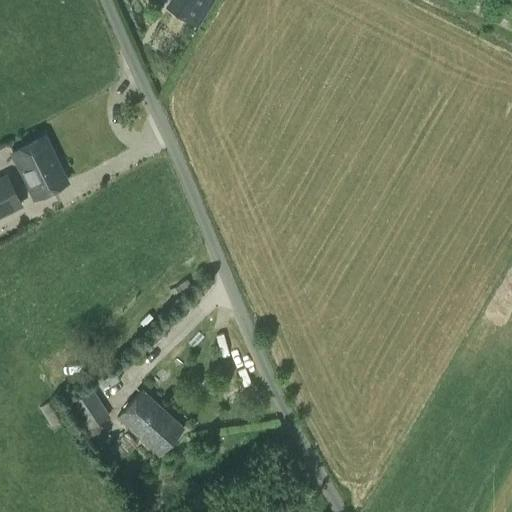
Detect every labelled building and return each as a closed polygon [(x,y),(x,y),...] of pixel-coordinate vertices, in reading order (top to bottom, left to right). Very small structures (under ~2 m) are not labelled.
[(196,25),(211,0),(170,0),(167,7),(196,25)] [(11,151),(34,197),(65,181),(42,135),(11,151)] [(0,176),(0,217),(22,206),(6,174),(0,176)] [(85,429),(109,415),(91,388),(69,402),(85,429)] [(141,389),(116,416),(157,454),(182,428),(141,389)] [(116,464),(137,444),(127,435),(106,452),(116,464)]
